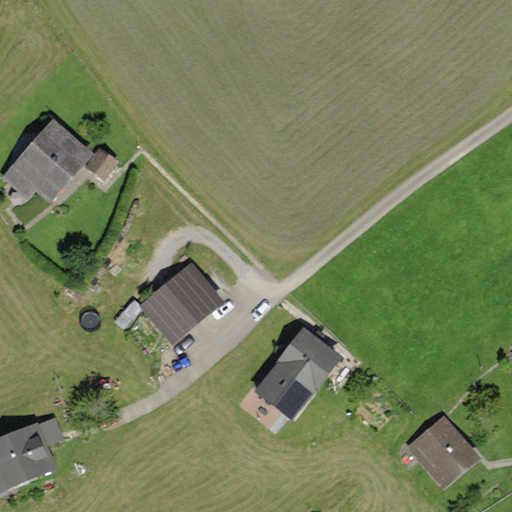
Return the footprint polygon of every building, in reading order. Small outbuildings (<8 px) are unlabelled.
[(89,160),(56,129),(8,179),(28,198),(35,190),(49,203),(89,160)] [(116,165),(103,156),(91,171),(104,181),(116,165)] [(220,306),(193,273),(148,310),(175,343),(220,306)] [(306,330),(261,382),(297,413),(342,361),(306,330)] [(474,463),(443,424),(407,453),(438,492),(474,463)] [(0,447),(0,496),(52,477),(35,434),(0,447)]
